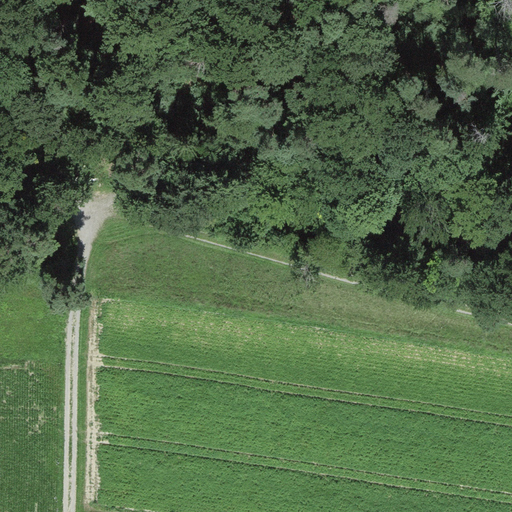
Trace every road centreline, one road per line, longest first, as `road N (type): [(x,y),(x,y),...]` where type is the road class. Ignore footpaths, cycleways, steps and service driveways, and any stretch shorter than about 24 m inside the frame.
road 1 (track): [(0,176),(106,207),(91,230),(80,278),(72,511)]
road 2 (track): [(106,207),(511,317)]
road 3 (track): [(106,207),(170,188),(511,183)]
